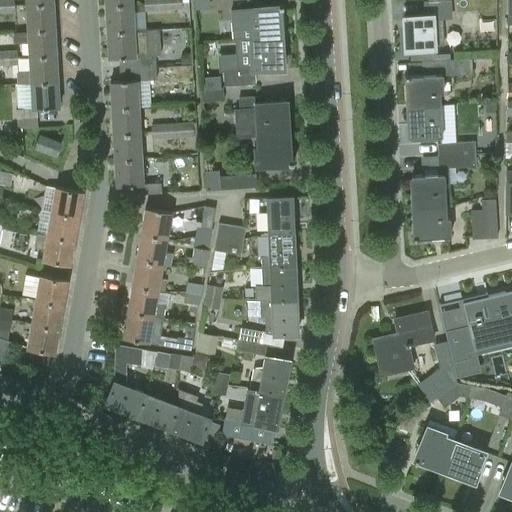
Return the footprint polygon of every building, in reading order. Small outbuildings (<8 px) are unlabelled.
[(0,0),(0,12),(14,12),(13,0),(0,0)] [(163,9),(162,0),(143,0),(144,10),(163,9)] [(181,0),(162,0),(163,9),(182,8),(181,0)] [(424,14),(404,15),(404,32),(403,32),(403,47),(405,47),(405,49),(435,48),(435,44),(444,44),(442,18),(452,18),(450,0),(428,0),(423,0),(424,14)] [(53,2),(26,4),(28,31),(54,30),(53,2)] [(132,4),(105,5),(107,32),(134,30),(132,4)] [(238,38),(281,35),(280,23),(281,23),(282,7),(283,7),(283,4),(231,7),(232,38),(238,38)] [(134,30),(107,32),(108,58),(119,57),(119,69),(155,67),(155,54),(147,54),(145,29),(134,30)] [(54,30),(28,31),(12,31),(13,43),(28,42),(29,56),(55,54),(54,30)] [(281,35),(238,38),(239,65),(223,66),(224,85),(255,83),(254,70),(283,68),(281,35)] [(0,64),(17,64),(16,49),(0,50),(0,64)] [(55,54),(29,56),(30,71),(16,71),(16,83),(31,83),(30,81),(57,80),(55,54)] [(187,65),(186,55),(180,55),(176,58),(176,66),(187,65)] [(445,74),(472,73),(471,57),(444,58),(445,74)] [(178,78),(191,77),(191,65),(177,66),(178,78)] [(111,108),(138,106),(137,80),(156,79),(155,67),(119,69),(120,81),(110,81),(111,108)] [(408,105),(440,104),(439,92),(442,92),(442,72),(404,74),(404,77),(407,76),(408,105)] [(203,77),(204,89),(220,88),(219,77),(203,77)] [(31,83),(16,83),(15,108),(16,118),(37,116),(36,108),(58,107),(57,80),(30,81),(31,83)] [(199,89),(201,109),(203,109),(203,101),(223,99),(223,88),(220,88),(204,89),(199,89)] [(285,99),(255,101),(254,95),(238,96),(239,108),(234,108),(236,137),(256,136),(256,135),(287,133),(285,99)] [(440,104),(408,105),(410,138),(441,136),(440,104)] [(494,114),(494,104),(485,104),(485,114),(494,114)] [(138,106),(111,108),(112,134),(139,132),(138,106)] [(175,122),(175,123),(176,137),(193,136),(193,135),(197,135),(196,128),(196,122),(192,122),(192,121),(175,122)] [(175,123),(150,125),(151,131),(151,138),(152,138),(176,137),(175,123)] [(139,132),(112,134),(114,159),(141,158),(141,157),(153,156),(152,138),(151,138),(151,131),(139,132)] [(289,160),(287,133),(256,135),(256,136),(257,146),(253,146),(254,165),(293,163),(293,160),(289,160)] [(35,147),(56,154),(61,142),(39,134),(35,147)] [(475,140),(437,142),(437,154),(475,153),(475,140)] [(413,207),(444,205),(444,190),(450,190),(448,167),(476,166),(475,153),(437,154),(438,172),(412,173),(413,207)] [(160,182),(142,183),(141,158),(114,159),(115,186),(138,185),(138,193),(161,192),(160,182)] [(204,170),(205,191),(256,188),(256,173),(219,175),(219,169),(204,170)] [(0,182),(10,185),(12,173),(0,170),(0,182)] [(51,210),(63,212),(78,215),(82,191),(55,186),(51,210)] [(269,231),(293,230),(292,195),(267,196),(269,231)] [(256,228),(266,227),(265,197),(255,198),(256,228)] [(483,210),(496,210),(495,200),(481,201),(481,210),(470,210),(472,237),(484,236),(483,210)] [(200,226),(211,228),(214,207),(204,205),(200,226)] [(444,205),(413,207),(415,235),(412,235),(412,238),(450,236),(449,217),(445,217),(444,205)] [(140,233),(166,238),(171,211),(145,206),(140,233)] [(78,215),(63,212),(51,210),(46,234),(46,235),(63,237),(74,239),(78,215)] [(496,210),(483,210),(484,236),(497,235),(496,210)] [(218,222),(213,249),(210,269),(222,268),(224,251),(226,252),(231,224),(218,222)] [(240,254),(245,226),(231,224),(226,252),(240,254)] [(209,238),(211,228),(200,226),(196,225),(195,236),(209,238)] [(293,230),(269,231),(270,265),(270,266),(294,264),(293,230)] [(74,239),(63,237),(46,235),(46,234),(37,232),(34,246),(44,248),(42,259),(69,263),(74,239)] [(166,238),(140,233),(135,259),(162,263),(166,238)] [(193,246),(207,249),(209,238),(195,236),(193,246)] [(190,264),(204,266),(207,249),(193,246),(190,264)] [(131,285),(157,289),(164,291),(167,279),(159,277),(162,263),(135,259),(131,285)] [(296,298),(294,264),(270,266),(270,265),(261,265),(262,284),(255,285),(255,299),(259,299),(272,299),(296,298)] [(35,298),(62,303),(67,279),(39,274),(35,298)] [(201,283),(187,281),(185,291),(199,293),(201,283)] [(223,286),(207,283),(205,294),(221,297),(223,286)] [(155,304),(157,289),(131,285),(126,311),(153,315),(163,317),(165,305),(155,304)] [(511,289),(463,301),(469,325),(445,331),(452,359),(467,355),(466,350),(511,339),(511,289)] [(185,291),(183,301),(198,303),(199,293),(185,291)] [(204,305),(219,308),(221,297),(205,294),(204,305)] [(62,303),(35,298),(31,322),(58,327),(62,303)] [(297,332),(296,298),(272,299),(259,299),(260,316),(264,316),(265,326),(273,325),(273,333),(297,332)] [(0,306),(0,316),(11,319),(13,309),(0,306)] [(426,310),(394,317),(397,332),(372,337),(381,372),(411,364),(406,344),(432,338),(426,310)] [(163,317),(153,315),(126,311),(122,337),(148,341),(158,343),(163,317)] [(0,327),(10,329),(11,319),(0,316),(0,327)] [(186,321),(184,335),(192,336),(194,322),(186,321)] [(58,327),(31,322),(26,347),(54,352),(58,327)] [(265,331),(239,326),(237,338),(238,338),(263,343),(265,331)] [(214,354),(217,334),(199,331),(196,350),(214,354)] [(175,346),(190,349),(192,338),(177,336),(175,346)] [(11,342),(0,337),(0,361),(3,363),(11,342)] [(263,343),(238,338),(236,349),(265,354),(267,343),(263,343)] [(446,340),(433,343),(439,367),(417,383),(429,401),(436,396),(457,381),(460,379),(452,364),(446,340)] [(142,401),(146,392),(125,385),(126,362),(140,364),(143,348),(114,343),(113,381),(105,403),(137,415),(142,401)] [(181,354),(170,352),(167,366),(178,368),(181,354)] [(191,356),(190,356),(181,354),(178,368),(188,370),(191,356)] [(263,366),(253,367),(250,386),(249,387),(283,393),(289,358),(265,354),(263,366)] [(229,373),(214,370),(212,380),(228,383),(229,373)] [(210,392),(225,395),(228,383),(212,380),(210,392)] [(443,407),(465,391),(457,381),(436,396),(443,407)] [(468,394),(468,396),(482,399),(484,387),(470,384),(468,394)] [(222,433),(253,438),(256,423),(276,426),(283,393),(249,387),(250,386),(245,385),(239,419),(225,417),(222,433)] [(210,417),(198,412),(202,402),(196,400),(197,395),(178,388),(178,404),(178,405),(169,427),(201,440),(210,417)] [(511,391),(506,391),(498,413),(511,419),(511,418),(511,391)] [(146,392),(142,401),(137,415),(169,427),(178,405),(178,404),(146,392)] [(416,420),(429,411),(424,404),(411,413),(397,426),(412,432),(416,420)] [(442,467),(453,438),(444,434),(445,431),(427,424),(413,460),(417,461),(418,457),(442,467)] [(453,438),(442,467),(475,479),(486,450),(453,438)] [(511,493),(511,461),(510,460),(499,489),(511,493)]
